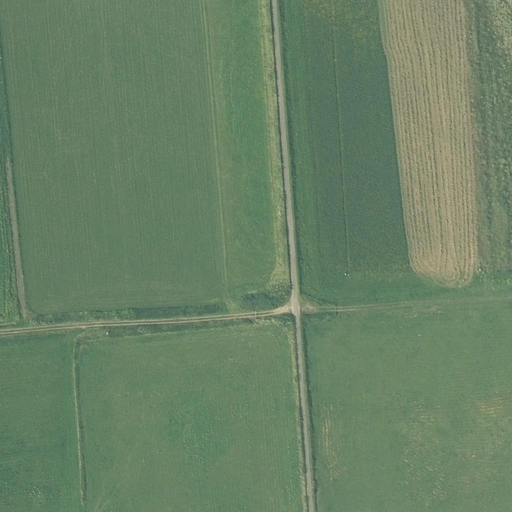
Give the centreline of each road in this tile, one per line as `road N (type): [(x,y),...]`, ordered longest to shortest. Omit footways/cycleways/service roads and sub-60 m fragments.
road 1 (track): [(310,511),(274,0)]
road 2 (track): [(511,297),(0,332)]
